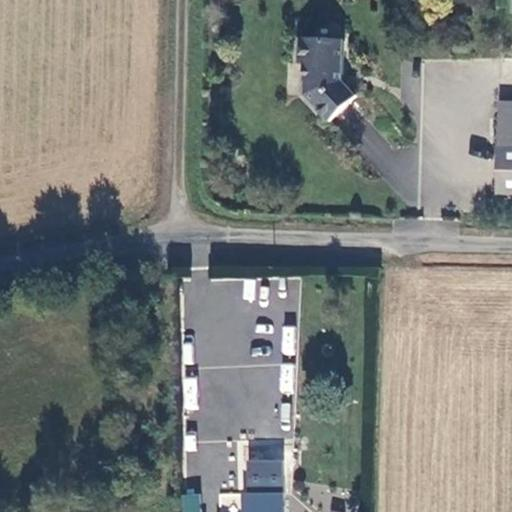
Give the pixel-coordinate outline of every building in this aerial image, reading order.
[(341,82),(342,42),(298,39),(297,63),(304,64),(303,97),(327,121),(354,97),(341,82)] [(511,106),(498,106),(497,196),(511,196),(511,106)] [(283,325),(281,353),(294,354),(296,326),(283,325)] [(249,458),(282,459),(283,440),(250,439),(249,458)] [(283,511),(285,461),(244,459),(242,511),(283,511)] [(182,493),(181,511),(200,511),(201,494),(182,493)]
